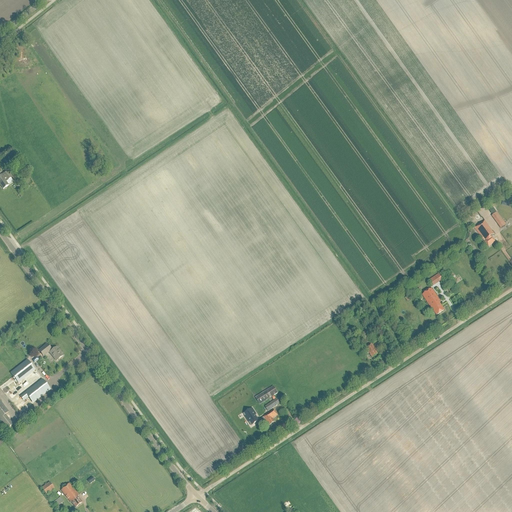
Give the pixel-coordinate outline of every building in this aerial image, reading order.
[(2,166),(13,161),(10,156),(0,161),(2,166)] [(17,160),(10,166),(14,171),(19,168),(21,166),(17,160)] [(0,175),(0,185),(3,190),(9,186),(6,182),(10,179),(6,172),(3,174),(5,176),(3,178),(1,175),(0,175)] [(497,212),(491,216),(499,226),(501,229),(506,225),(504,222),(497,212)] [(488,248),(496,243),(492,237),(494,235),(484,221),(474,228),(488,248)] [(439,275),(430,281),(433,285),(442,279),(439,275)] [(437,315),(444,310),(439,303),(441,302),(432,289),(422,295),(431,308),(432,308),(437,315)] [(360,336),(364,341),(371,336),(367,331),(360,336)] [(376,352),(377,351),(372,344),(365,349),(367,352),(368,352),(372,358),(378,354),(376,352)] [(52,352),(47,345),(39,351),(43,357),(49,352),(56,362),(63,356),(57,348),(52,352)] [(0,388),(5,395),(35,371),(27,361),(0,381),(0,388)] [(20,414),(51,390),(43,380),(12,404),(20,414)] [(274,396),(278,394),(273,387),(255,398),(260,405),(272,398),(274,396)] [(268,412),(281,403),(278,398),(265,407),(268,412)] [(0,422),(6,430),(12,425),(5,416),(8,413),(0,403),(0,422)] [(256,415),(252,409),(246,413),(247,415),(246,416),(250,422),(251,422),(253,425),(259,421),(255,416),(256,415)] [(275,422),(273,419),(278,416),(274,410),(270,413),(260,420),(262,422),(265,420),(269,426),(275,422)] [(41,489),(46,495),(54,489),(50,482),(41,489)] [(75,508),(82,503),(77,497),(79,496),(69,484),(61,491),(70,503),(71,502),(75,508)] [(60,497),(52,504),(56,508),(63,502),(60,497)]
